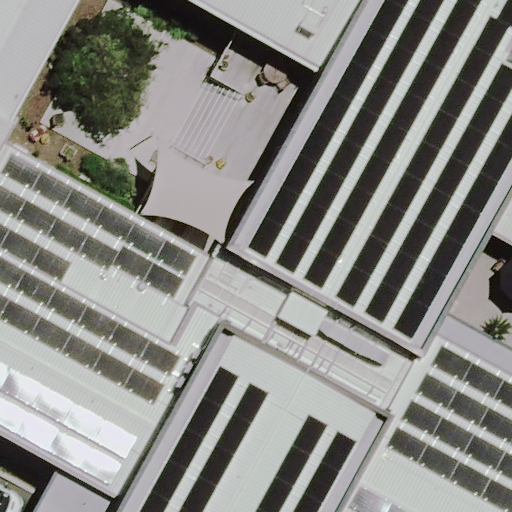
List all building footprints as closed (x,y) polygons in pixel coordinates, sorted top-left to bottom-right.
[(0,0),(0,511),(37,511),(166,292),(0,196),(0,137),(79,0),(111,0),(279,97),(335,0),(0,0)] [(501,0),(335,0),(180,267),(348,364),(497,108),(454,83),(501,0)] [(511,93),(511,133),(443,251),(511,291),(511,25),(482,77),(511,93)] [(511,511),(511,399),(388,328),(280,511),(511,511)] [(280,511),(325,435),(162,341),(62,511),(280,511)]
